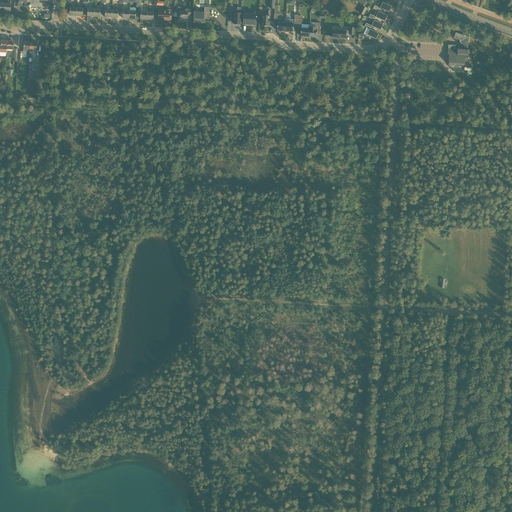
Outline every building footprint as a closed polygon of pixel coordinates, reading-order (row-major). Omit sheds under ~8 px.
[(76,16),(77,8),(71,8),(70,0),(66,0),(66,13),(70,13),(70,15),(76,16)] [(373,9),(387,16),(387,15),(385,14),(386,11),(389,12),(392,7),(383,2),(380,8),(375,5),(373,9)] [(179,12),(179,16),(178,16),(177,21),(183,22),(184,19),(187,19),(187,16),(191,17),(191,9),(186,9),(185,9),(185,7),(178,7),(178,12),(179,12)] [(210,19),(210,8),(204,7),(204,13),(198,12),(199,7),(195,7),(194,22),(202,23),(204,23),(204,19),(210,19)] [(369,18),(383,25),(383,24),(381,23),(382,20),(385,21),(387,16),(373,9),(378,11),(376,17),(370,14),(369,18)] [(171,15),(171,12),(171,11),(171,10),(168,10),(167,11),(159,11),(159,16),(158,21),(162,21),(163,20),(171,20),(171,15)] [(270,26),(270,23),(271,23),(271,19),(270,19),(270,10),(266,10),(266,16),(262,16),(261,26),(270,26)] [(231,11),(231,18),(235,18),(234,24),(240,25),(241,18),(241,14),(237,13),(237,11),(231,11)] [(241,14),(241,18),(244,19),(243,25),(249,25),(250,14),(246,14),(246,11),(241,11),(241,14)] [(250,14),(249,25),(255,25),(256,19),(259,19),(259,12),(255,12),(255,14),(250,14)] [(364,27),(379,34),(379,33),(376,32),(378,29),(380,30),(383,25),(369,18),(368,18),(374,20),(371,26),(366,23),(365,25),(364,27)] [(285,33),(286,23),(278,23),(277,31),(281,31),(281,32),(285,33)] [(294,24),(286,23),(285,33),(290,32),(293,32),(294,24)] [(309,27),(309,29),(309,38),(313,38),(313,37),(317,37),(317,34),(320,34),(320,23),(316,23),(315,27),(309,27)] [(364,27),(370,29),(367,35),(359,34),(358,39),(370,40),(372,37),(376,39),(379,34),(364,27)] [(309,29),(301,28),(301,36),(304,37),(309,38),(309,29)] [(346,31),(333,30),(333,38),(338,38),(338,39),(341,39),(346,39),(346,36),(349,36),(349,35),(354,35),(354,28),(350,28),(350,31),(346,31)] [(449,55),(448,65),(465,66),(465,68),(471,68),(472,60),(471,60),(471,49),(468,49),(468,42),(469,42),(469,37),(465,35),(464,35),(456,32),(453,38),(460,40),(459,41),(461,44),(462,44),(462,48),(455,47),(455,45),(448,44),(448,55),(449,55)] [(30,42),(23,42),(23,50),(23,51),(18,51),(17,61),(18,61),(18,63),(22,63),(22,57),(29,58),(29,54),(29,51),(30,42)]
